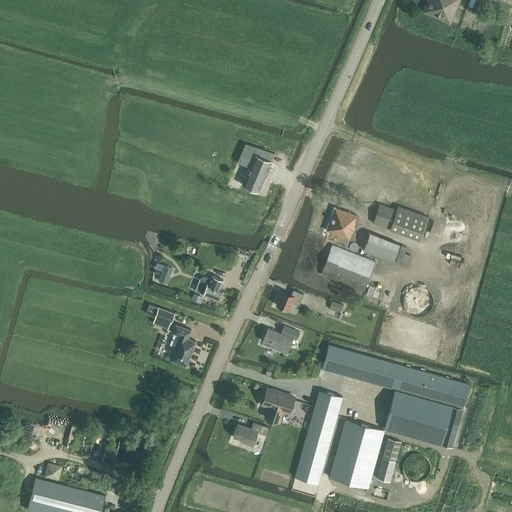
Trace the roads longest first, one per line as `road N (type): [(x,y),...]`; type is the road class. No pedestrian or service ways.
road 1 (tertiary): [(156,511),(380,0)]
road 2 (track): [(35,66),(102,84),(132,75),(325,129)]
road 3 (track): [(511,189),(327,126)]
road 4 (track): [(0,452),(70,457),(165,489)]
road 5 (track): [(298,188),(423,246)]
